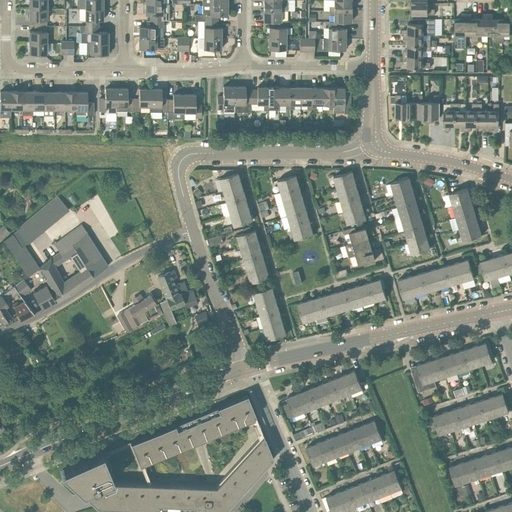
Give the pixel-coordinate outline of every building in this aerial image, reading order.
[(29,0),(29,8),(47,8),(47,0),(29,0)] [(76,0),(77,9),(85,9),(103,9),(103,0),(76,0)] [(288,0),(263,0),(263,10),(286,10),(288,10),(288,0)] [(351,0),(334,0),(334,6),(329,6),(329,11),(351,11),(351,0)] [(428,3),(408,3),(407,8),(412,8),(412,15),(435,15),(435,9),(428,9),(428,3)] [(169,4),(163,4),(145,4),(145,15),(150,15),(150,21),(163,21),(169,21),(169,4)] [(204,21),(217,21),(217,15),(227,16),(227,4),(202,4),(202,15),(195,15),(195,21),(204,21)] [(47,8),(29,8),(29,20),(34,20),(34,25),(47,25),(47,8)] [(85,26),(98,26),(98,20),(103,20),(103,9),(85,9),(85,26)] [(288,10),(286,10),(263,10),(263,11),(264,11),(263,21),(272,21),(280,21),(286,22),(288,22),(288,10)] [(351,11),(329,11),(329,15),(334,15),(334,22),(342,22),(351,22),(351,11)] [(467,35),(467,14),(462,14),(462,19),(455,19),(455,41),(461,41),(461,34),(467,35)] [(477,42),(477,19),(471,19),(472,14),(467,14),(467,35),(472,35),(472,42),(477,42)] [(488,35),(488,14),(483,14),(483,19),(477,19),(477,42),(481,42),(481,35),(488,35)] [(499,42),(499,19),(493,19),(493,14),(488,14),(488,35),(494,35),(494,42),(499,42)] [(499,19),(499,42),(504,42),(504,35),(510,35),(510,15),(505,14),(505,19),(499,19)] [(403,30),(403,34),(421,35),(421,36),(435,36),(435,19),(412,19),(412,23),(408,23),(408,30),(403,30)] [(163,21),(150,21),(150,26),(139,26),(139,37),(156,38),(156,27),(163,27),(163,21)] [(204,38),(221,38),(221,27),(217,27),(217,21),(204,21),(204,27),(204,38)] [(280,21),(272,21),(272,27),(269,27),(269,38),(286,38),(286,27),(285,27),(286,22),(280,21)] [(342,22),(334,22),(329,22),(329,28),(328,28),(328,39),(345,39),(345,28),(342,28),(342,22)] [(47,25),(34,25),(34,31),(29,31),(29,42),(47,42),(47,25)] [(86,43),(108,43),(108,32),(98,32),(98,26),(85,26),(80,26),(80,33),(83,33),(83,43),(86,43)] [(421,35),(403,34),(403,40),(408,40),(408,45),(428,46),(428,41),(421,41),(421,36),(421,35)] [(156,38),(139,37),(139,49),(156,49),(156,38)] [(221,38),(204,38),(204,49),(221,50),(221,38)] [(286,38),(269,38),(269,49),(286,50),(286,38)] [(345,39),(328,39),(323,39),(322,50),(328,50),(345,50),(345,39)] [(47,42),(29,42),(29,54),(47,54),(47,42)] [(108,43),(86,43),(86,54),(108,54),(108,43)] [(428,46),(408,45),(408,51),(403,51),(403,56),(421,57),(421,51),(428,51),(428,46)] [(421,57),(403,56),(403,62),(408,62),(408,68),(428,68),(428,62),(421,62),(421,57)] [(234,112),(234,87),(223,87),(223,97),(217,97),(217,114),(223,114),(223,111),(234,112)] [(251,104),(251,90),(246,90),(246,87),(234,87),(234,112),(251,111),(251,104)] [(268,110),(268,87),(257,87),(257,90),(251,90),(251,104),(257,104),(263,104),(263,110),(268,110)] [(279,110),(279,87),(268,87),(268,110),(279,110)] [(290,109),(290,87),(280,87),(279,87),(279,110),(279,112),(285,113),(285,109),(290,109)] [(300,105),(300,88),(290,87),(290,109),(294,109),(294,104),(300,105)] [(333,105),(334,88),(322,87),(322,88),(322,105),(329,105),(328,110),(333,110),(333,105)] [(311,110),(311,88),(300,88),(300,105),(307,105),(307,110),(311,110)] [(322,105),(322,88),(311,88),(311,110),(316,110),(316,105),(322,105)] [(334,88),(333,105),(333,110),(333,113),(350,113),(350,104),(350,91),(344,91),(344,88),(334,88)] [(116,106),(116,89),(105,89),(105,99),(99,98),(99,111),(105,111),(105,106),(116,106)] [(133,112),(133,99),(128,99),(128,89),(116,89),(116,106),(116,112),(127,111),(133,112)] [(150,107),(150,89),(139,89),(139,99),(133,99),(133,112),(139,112),(139,106),(150,107)] [(167,112),(167,99),(161,99),(162,89),(150,89),(150,107),(150,106),(150,112),(161,112),(167,112)] [(10,109),(10,92),(0,91),(0,114),(0,109),(10,109)] [(10,109),(21,109),(22,92),(10,91),(10,92),(10,109)] [(31,115),(31,109),(32,92),(23,92),(22,92),(21,109),(21,115),(31,115)] [(43,109),(43,92),(32,92),(31,109),(43,109)] [(54,110),(54,92),(43,92),(43,109),(43,115),(54,115),(54,110)] [(65,110),(65,92),(54,92),(54,110),(65,110)] [(76,110),(76,92),(65,92),(65,110),(76,110)] [(76,92),(76,110),(76,115),(87,115),(93,115),(93,102),(87,102),(87,92),(77,92),(76,92)] [(184,112),(184,95),(173,95),(173,99),(167,99),(167,112),(173,112),(173,119),(184,119),(184,112)] [(184,95),(184,112),(195,112),(195,118),(201,118),(201,105),(195,105),(196,95),(184,95)] [(400,122),(407,123),(407,102),(407,95),(401,95),(396,95),(395,118),(400,118),(400,122)] [(407,102),(407,123),(412,123),(412,118),(417,118),(418,95),(413,95),(413,102),(407,102)] [(418,95),(417,118),(424,118),(424,123),(428,123),(429,102),(423,102),(423,95),(418,95)] [(429,102),(428,123),(433,123),(433,118),(440,118),(440,96),(435,95),(434,102),(429,102)] [(449,126),(455,126),(456,103),(451,103),(451,110),(444,110),(444,131),(449,131),(449,126)] [(456,103),(455,126),(461,126),(461,131),(466,131),(466,111),(461,110),(461,103),(456,103)] [(466,111),(466,131),(471,131),(471,126),(477,126),(477,104),(472,104),(472,111),(466,111)] [(477,104),(477,126),(483,126),(483,131),(488,131),(488,111),(482,111),(482,104),(477,104)] [(488,111),(488,131),(492,131),(492,126),(499,126),(499,104),(494,104),(494,111),(488,111)] [(334,177),(337,189),(356,184),(352,171),(334,177)] [(224,191),(242,185),(239,173),(221,178),(224,191)] [(278,181),(281,193),(300,187),(296,175),(278,181)] [(423,183),(428,185),(431,179),(426,176),(423,183)] [(394,195),(413,190),(409,178),(391,183),(394,195)] [(356,184),(337,189),(341,200),(359,195),(356,184)] [(228,202),(246,197),(242,185),(224,191),(228,202)] [(300,187),(281,193),(285,205),(303,199),(300,187)] [(449,194),(453,206),(471,200),(467,188),(449,194)] [(198,198),(201,195),(196,189),(193,192),(198,198)] [(398,207),(416,202),(413,190),(394,195),(398,207)] [(359,195),(341,200),(344,212),(362,207),(359,195)] [(231,214),(249,209),(246,197),(228,202),(231,214)] [(303,199),(285,205),(288,216),(306,211),(303,199)] [(323,204),(320,199),(314,202),(317,207),(323,204)] [(471,200),(453,206),(456,217),(474,212),(471,200)] [(401,219),(420,213),(416,202),(398,207),(401,219)] [(362,207),(344,212),(347,224),(366,219),(362,207)] [(249,209),(231,214),(235,226),(253,221),(249,209)] [(306,211),(288,216),(291,228),(310,223),(306,211)] [(474,212),(456,217),(459,229),(478,224),(474,212)] [(405,230),(423,225),(420,213),(401,219),(405,230)] [(310,223),(291,228),(295,240),(313,234),(310,223)] [(478,224),(459,229),(463,241),(481,236),(478,224)] [(59,253),(40,267),(48,278),(45,279),(55,293),(51,294),(55,302),(69,295),(94,277),(93,277),(108,266),(87,233),(87,232),(82,225),(54,246),(59,253)] [(408,242),(426,236),(423,225),(405,230),(408,242)] [(0,240),(9,233),(4,226),(0,229),(0,240)] [(352,244),(369,239),(365,228),(356,231),(355,227),(343,230),(344,235),(349,233),(352,243),(352,244)] [(241,248),(259,242),(255,230),(251,232),(244,234),(237,236),(241,248)] [(210,237),(211,245),(224,242),(222,235),(210,237)] [(430,248),(426,236),(408,242),(412,254),(430,248)] [(372,250),(369,239),(352,244),(352,243),(345,245),(348,258),(356,256),(355,255),(372,250)] [(244,259),(262,254),(259,242),(241,248),(244,259)] [(355,255),(356,256),(359,265),(375,260),(372,250),(355,255)] [(248,271),(266,266),(262,254),(244,259),(248,271)] [(510,274),(504,255),(492,258),(498,277),(510,274)] [(498,277),(492,258),(480,262),(481,264),(476,266),(479,275),(484,273),(486,281),(490,280),(492,288),(500,286),(498,277)] [(469,259),(456,263),(462,282),(474,278),(472,271),(476,270),(473,259),(469,260),(469,259)] [(462,282),(456,263),(445,266),(450,285),(462,282)] [(266,266),(248,271),(251,283),(269,278),(266,266)] [(450,285),(445,266),(433,270),(439,288),(450,285)] [(336,278),(348,275),(346,269),(334,272),(336,278)] [(177,295),(181,294),(185,303),(192,300),(188,290),(184,281),(174,285),(172,280),(177,278),(173,270),(158,276),(166,297),(177,293),(177,295)] [(439,288),(433,270),(422,273),(427,292),(439,288)] [(296,285),(302,283),(298,271),(293,273),(296,285)] [(427,292),(422,273),(410,277),(415,295),(427,292)] [(415,295),(410,277),(398,280),(403,299),(415,295)] [(13,288),(18,294),(22,297),(32,290),(24,279),(13,288)] [(381,279),(369,283),(374,302),(386,298),(381,279)] [(374,302),(369,283),(357,286),(362,305),(374,302)] [(43,309),(55,302),(51,294),(46,285),(33,292),(43,309)] [(362,305),(357,286),(345,290),(351,308),(362,305)] [(258,304),(276,299),(272,287),(254,292),(258,304)] [(1,296),(6,303),(18,294),(13,288),(1,296)] [(192,300),(197,298),(193,288),(188,290),(192,300)] [(351,308),(345,290),(334,293),(339,312),(351,308)] [(177,295),(177,293),(166,297),(167,299),(160,302),(170,326),(177,323),(172,309),(185,304),(185,303),(181,294),(177,295)] [(339,312),(334,293),(322,297),(327,315),(339,312)] [(8,306),(6,303),(1,296),(0,296),(0,318),(2,320),(10,315),(5,308),(8,306)] [(126,332),(139,325),(134,315),(154,304),(150,296),(124,311),(118,315),(121,322),(126,332)] [(327,315),(322,297),(310,300),(316,319),(327,315)] [(261,316),(279,311),(276,299),(258,304),(261,316)] [(316,319),(310,300),(298,304),(303,322),(316,319)] [(34,313),(24,301),(19,304),(17,302),(13,305),(20,320),(34,313)] [(148,322),(160,316),(160,315),(162,314),(158,304),(154,306),(158,314),(149,318),(150,320),(147,321),(148,322)] [(386,318),(385,310),(378,312),(379,319),(386,318)] [(209,325),(205,311),(194,315),(198,328),(209,325)] [(264,328),(282,322),(279,311),(261,316),(264,328)] [(286,334),(282,322),(264,328),(268,340),(286,334)] [(162,325),(161,323),(158,324),(159,325),(157,326),(158,327),(150,331),(151,331),(141,336),(143,340),(165,329),(164,324),(162,325)] [(487,343),(475,347),(481,365),(493,361),(487,343)] [(481,365),(475,347),(463,350),(469,368),(481,365)] [(469,368),(463,350),(452,354),(458,372),(469,368)] [(458,372),(452,354),(440,358),(446,376),(458,372)] [(446,376),(440,358),(429,362),(435,380),(446,376)] [(417,366),(418,371),(412,373),(418,393),(425,391),(422,384),(435,380),(429,362),(417,366)] [(344,375),(351,393),(363,388),(355,371),(344,375)] [(332,380),(340,398),(351,393),(344,375),(332,380)] [(321,384),(328,402),(340,398),(332,380),(321,384)] [(310,389),(317,407),(328,402),(321,384),(310,389)] [(469,385),(462,387),(465,394),(471,392),(469,385)] [(462,388),(454,391),(456,397),(464,394),(462,388)] [(299,393),(306,411),(317,407),(310,389),(299,393)] [(306,411),(299,393),(287,398),(294,416),(306,411)] [(503,393),(491,397),(497,415),(509,411),(503,393)] [(97,507),(208,511),(216,511),(223,511),(273,458),(247,395),(59,472),(97,507)] [(497,415),(491,397),(480,401),(485,419),(497,415)] [(373,400),(367,402),(370,410),(376,407),(373,400)] [(485,419),(480,401),(468,405),(474,423),(485,419)] [(474,423),(468,405),(457,409),(462,426),(474,423)] [(462,426),(457,409),(445,412),(451,430),(462,426)] [(451,430),(445,412),(433,416),(439,434),(451,430)] [(341,414),(335,416),(338,424),(344,422),(341,414)] [(375,420),(363,425),(370,442),(382,438),(375,420)] [(316,424),(318,432),(325,429),(322,422),(316,424)] [(352,429),(359,447),(370,442),(363,425),(352,429)] [(311,427),(305,429),(308,435),(313,433),(311,427)] [(341,434),(348,451),(359,447),(352,429),(341,434)] [(330,438),(337,456),(348,451),(341,434),(330,438)] [(318,443),(325,460),(337,456),(330,438),(318,443)] [(325,460),(318,443),(306,447),(313,465),(325,460)] [(511,466),(511,461),(508,448),(496,452),(502,470),(511,466)] [(502,470),(496,452),(485,456),(490,474),(502,470)] [(490,474),(485,456),(473,459),(479,478),(490,474)] [(479,478),(473,459),(462,463),(467,481),(479,478)] [(467,481),(462,463),(449,467),(455,485),(467,481)] [(383,475),(390,492),(402,488),(395,470),(383,475)] [(372,479),(379,497),(390,492),(383,475),(372,479)] [(361,484),(368,501),(379,497),(372,479),(361,484)] [(349,488),(356,506),(368,501),(361,484),(349,488)] [(410,493),(407,485),(402,487),(405,495),(410,493)] [(338,493),(345,510),(356,506),(349,488),(338,493)] [(482,492),(476,494),(479,502),(485,500),(482,492)] [(340,511),(345,510),(338,493),(326,497),(332,511),(340,511)] [(511,511),(511,502),(501,506),(502,511),(511,511)]
